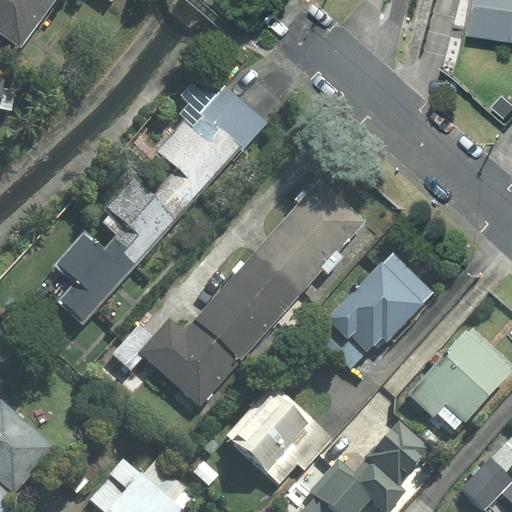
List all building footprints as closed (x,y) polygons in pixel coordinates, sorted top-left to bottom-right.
[(0,0),(0,45),(14,56),(55,0),(0,0)] [(511,0),(478,0),(473,38),(511,42),(511,0)] [(54,301),(80,325),(272,123),(213,68),(182,101),(194,111),(154,153),(171,169),(149,193),(136,181),(104,216),(117,228),(97,249),(85,238),(58,266),(73,280),(54,301)] [(139,367),(195,416),(366,222),(320,182),(185,335),(165,318),(150,336),(135,322),(104,357),(129,379),(139,367)] [(379,263),(319,329),(343,350),(357,335),(379,354),(410,320),(391,303),(406,287),(379,263)] [(438,410),(462,432),(511,378),(511,364),(473,329),(408,400),(429,419),(438,410)] [(224,440),(277,489),(328,434),(275,385),(224,440)] [(0,511),(15,511),(66,460),(5,401),(0,405),(0,511)] [(347,457),(294,511),(361,511),(369,503),(378,511),(397,511),(448,459),(406,420),(359,468),(347,457)] [(83,479),(110,446),(98,434),(62,477),(79,492),(87,482),(83,479)] [(188,511),(194,505),(130,452),(83,509),(86,511),(188,511)] [(483,511),(497,497),(511,510),(511,482),(488,461),(459,494),(478,511),(483,511)]
